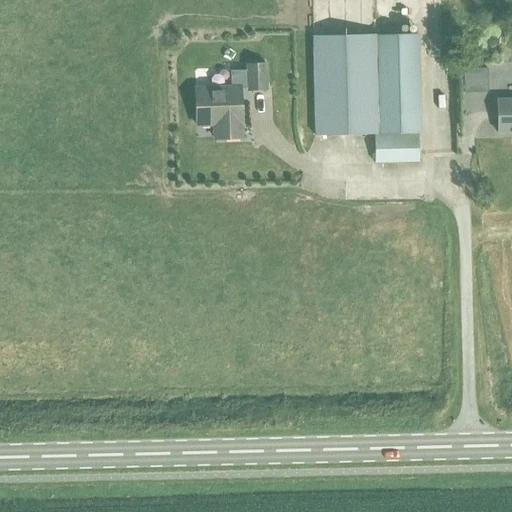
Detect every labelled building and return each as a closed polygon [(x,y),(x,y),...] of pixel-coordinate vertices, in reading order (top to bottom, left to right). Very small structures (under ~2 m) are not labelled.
[(313,36),(312,36),(312,37),(315,137),(322,136),(378,135),(419,133),(418,113),(416,33),(375,34),(374,34),(352,35),(313,36)] [(222,138),(240,138),(239,88),(247,88),(247,90),(264,90),(264,65),(246,65),(246,71),(228,71),(228,89),(195,90),(195,126),(221,126),(222,138)] [(492,65),(469,66),(470,86),(493,85),(492,65)] [(511,100),(495,101),(496,134),(511,133),(511,100)] [(418,155),(418,138),(374,138),(374,163),(419,162),(418,155)]
